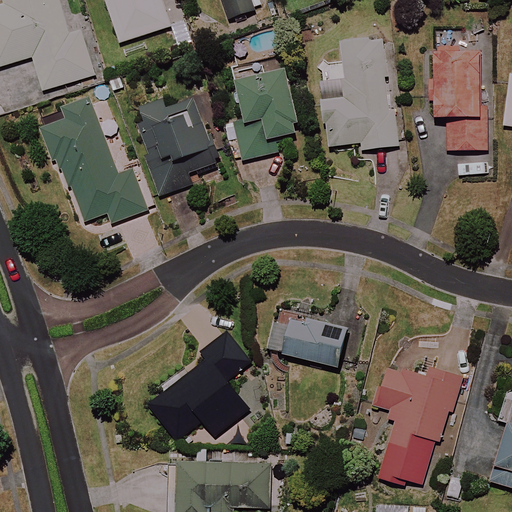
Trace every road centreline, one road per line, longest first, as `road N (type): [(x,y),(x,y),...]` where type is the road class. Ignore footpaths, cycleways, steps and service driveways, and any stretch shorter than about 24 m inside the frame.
road 1 (residential): [(40,336),(104,322),(232,245),(295,230),(355,237),(511,291)]
road 2 (residential): [(40,336),(80,511)]
road 3 (residential): [(42,511),(4,346)]
